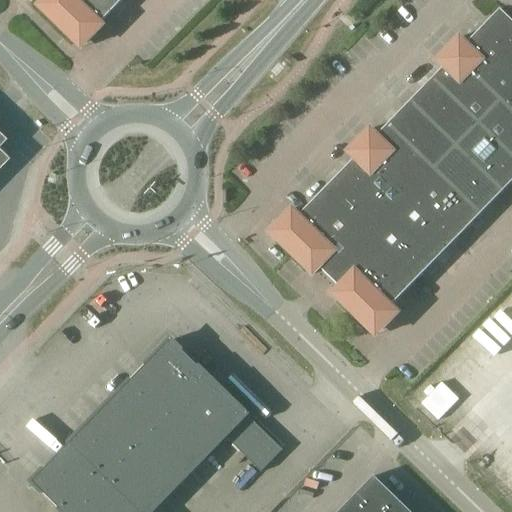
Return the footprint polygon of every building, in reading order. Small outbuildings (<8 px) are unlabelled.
[(43,0),(36,7),(80,50),(103,26),(101,23),(123,0),(43,0)] [(511,22),(499,10),(466,44),(459,37),(435,61),(443,68),(377,136),(369,129),(346,153),(353,160),(298,216),(291,209),(268,233),(312,276),(319,269),(338,287),(331,294),(375,337),(398,314),(391,307),(511,182),(511,22)] [(170,341),(67,446),(31,483),(60,511),(151,511),(224,437),(260,473),(282,451),(170,341)] [(423,403),(439,418),(455,401),(439,386),(423,403)] [(408,511),(373,477),(339,511),(338,511),(408,511)]
